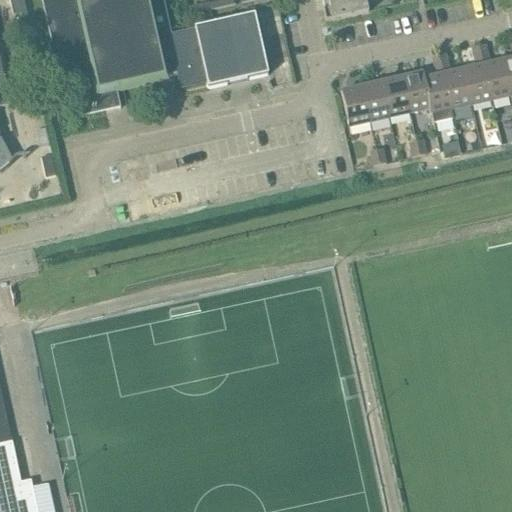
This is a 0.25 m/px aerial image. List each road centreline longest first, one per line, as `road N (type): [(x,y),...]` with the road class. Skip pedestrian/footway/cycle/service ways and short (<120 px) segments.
road 1 (residential): [(77,225),(95,221),(81,158),(296,109),(317,77),(314,66)]
road 2 (residential): [(314,66),(511,21)]
